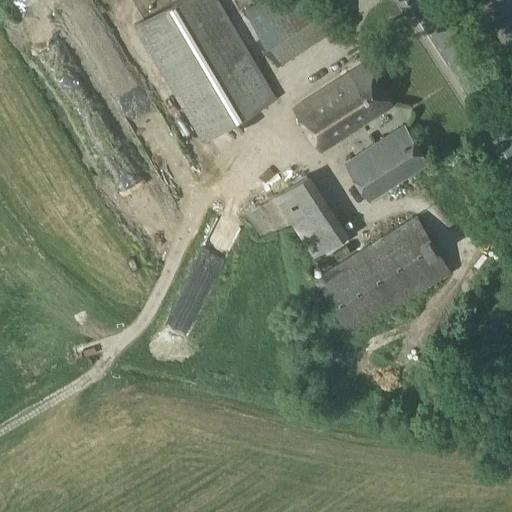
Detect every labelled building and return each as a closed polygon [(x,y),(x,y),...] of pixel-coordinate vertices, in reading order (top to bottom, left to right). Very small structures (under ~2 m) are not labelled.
[(219,0),(173,0),(133,23),(202,141),(276,97),(219,0)] [(313,12),(257,47),(268,64),(324,29),(313,12)] [(322,148),(391,105),(364,63),(295,106),(322,148)] [(130,120),(149,169),(177,158),(158,109),(130,120)] [(370,199),(428,162),(404,124),(346,161),(370,199)] [(310,258),(344,237),(304,173),(270,194),(310,258)] [(417,215),(315,277),(349,333),(451,271),(417,215)]
